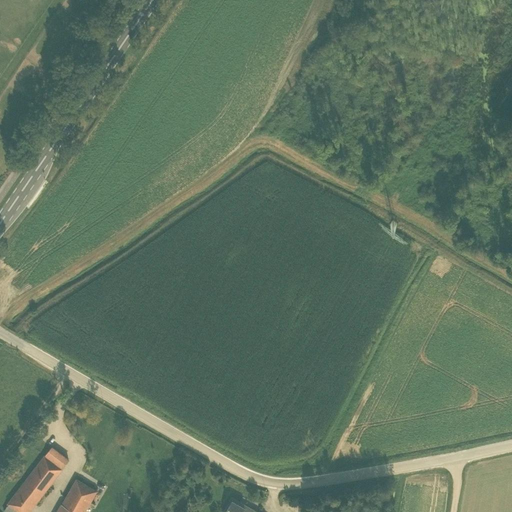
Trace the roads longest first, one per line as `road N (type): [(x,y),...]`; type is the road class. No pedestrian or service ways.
road 1 (unclassified): [(511,445),(304,483),(271,480),(233,468),(0,330)]
road 2 (track): [(268,140),(511,275)]
road 3 (primary): [(0,223),(153,0)]
